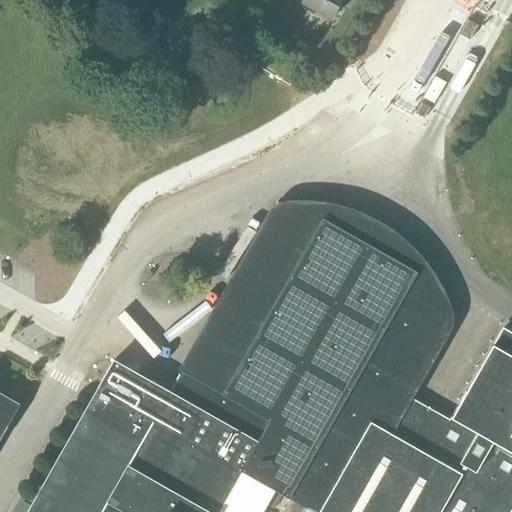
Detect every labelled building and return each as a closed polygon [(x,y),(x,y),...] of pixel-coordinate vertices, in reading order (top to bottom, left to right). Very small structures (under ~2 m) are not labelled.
[(346,2),(347,0),(302,0),(302,2),(331,20),(343,0),(346,2)] [(440,61),(451,43),(435,34),(424,52),(440,61)] [(400,101),(412,108),(411,108),(423,87),(423,88),(423,87),(412,81),(401,101),(400,101)] [(264,301),(232,281),(170,391),(114,359),(26,511),(218,511),(242,471),(290,498),(368,359),(356,353),(370,329),(382,335),(418,269),(408,255),(395,244),(400,239),(381,226),(358,215),(321,206),(321,208),(318,214),(316,213),(264,301)] [(495,272),(504,264),(478,233),(469,241),(495,272)] [(16,307),(10,319),(20,325),(27,313),(16,307)] [(511,331),(503,326),(493,343),(451,416),(452,417),(450,419),(409,396),(398,416),(384,409),(375,424),(371,422),(319,511),(510,511),(511,509),(511,331)] [(368,357),(380,336),(372,332),(360,352),(368,357)] [(0,434),(16,405),(0,395),(0,434)] [(266,511),(250,503),(246,511),(248,511),(266,511)]
